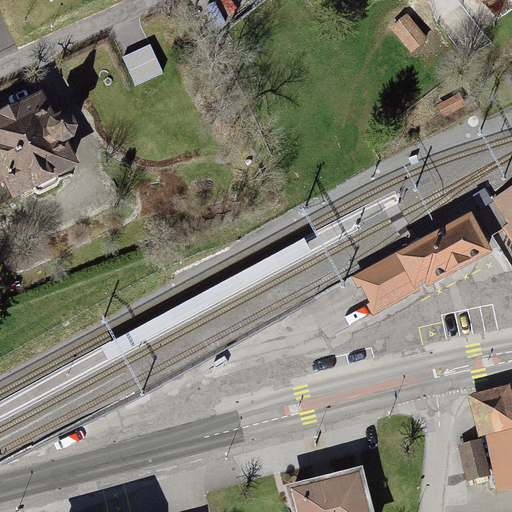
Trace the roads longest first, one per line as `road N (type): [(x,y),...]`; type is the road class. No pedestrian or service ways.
road 1 (secondary): [(0,485),(432,374)]
road 2 (residential): [(0,69),(147,0)]
road 3 (residential): [(432,374),(437,424),(428,511)]
